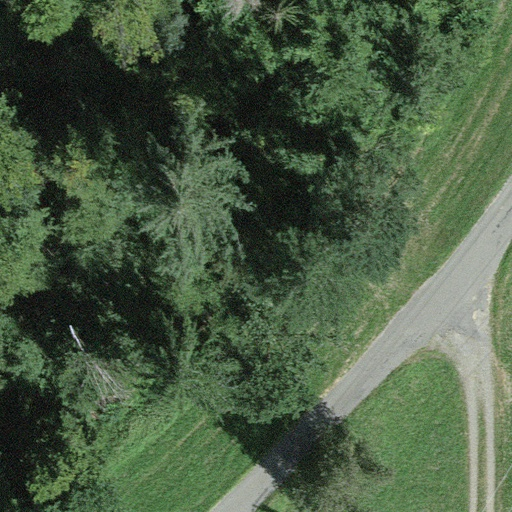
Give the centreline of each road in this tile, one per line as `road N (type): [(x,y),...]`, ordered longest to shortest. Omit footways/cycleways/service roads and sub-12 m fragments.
road 1 (track): [(464,0),(350,196),(369,363)]
road 2 (track): [(459,268),(479,440),(476,511)]
